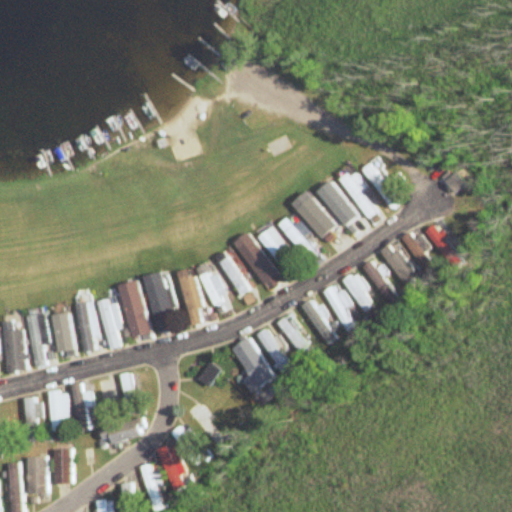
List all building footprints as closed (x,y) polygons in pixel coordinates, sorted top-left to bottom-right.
[(402,204),(372,164),(364,170),(393,210),(402,204)] [(449,182),(460,194),(471,184),(460,172),(449,182)] [(378,213),(350,174),(341,180),(369,219),(378,213)] [(352,235),(360,229),(328,187),(320,194),(352,235)] [(297,207),(323,241),(338,230),(311,196),(297,207)] [(279,224),(309,262),(318,255),(288,218),(279,224)] [(429,231),(458,270),(466,264),(437,224),(429,231)] [(258,238),(288,277),(298,270),(281,248),(285,245),(272,228),(258,238)] [(235,242),(263,286),(278,277),(249,232),(235,242)] [(419,281),(392,244),(382,251),(409,288),(419,281)] [(241,298),(252,291),(227,250),(216,257),(241,298)] [(211,304),(225,300),(216,271),(202,275),(211,304)] [(343,281),(367,313),(378,304),(355,273),(343,281)] [(191,326),(206,322),(195,276),(180,279),(191,326)] [(146,284),(153,322),(172,318),(165,280),(146,284)] [(138,281),(120,285),(131,338),(149,334),(138,281)] [(122,346),(110,299),(98,302),(109,349),(122,346)] [(83,352),(95,350),(94,337),(97,336),(93,302),(77,304),(83,352)] [(52,316),(60,359),(75,356),(67,313),(52,316)] [(27,316),(36,367),(52,364),(44,314),(27,316)] [(277,323),(302,353),(310,346),(285,316),(277,323)] [(23,328),(16,329),(15,321),(3,322),(8,373),(27,371),(23,328)] [(293,369),(264,329),(256,335),(284,374),(293,369)] [(231,349),(259,388),(275,377),(247,338),(231,349)] [(217,370),(210,364),(199,378),(207,384),(217,370)] [(135,414),(131,373),(121,374),(125,415),(135,414)] [(111,399),(116,398),(112,378),(95,382),(103,423),(115,421),(111,399)] [(73,385),(77,432),(87,431),(83,384),(73,385)] [(67,391),(49,393),(53,432),(62,431),(61,419),(70,419),(67,391)] [(37,420),(43,419),(40,397),(24,399),(29,443),(39,442),(37,420)] [(14,404),(0,404),(0,413),(2,445),(17,444),(14,404)] [(184,413),(219,447),(227,440),(191,406),(184,413)] [(142,435),(138,419),(98,432),(103,447),(142,435)] [(171,433),(196,467),(208,458),(183,425),(171,433)] [(183,465),(172,444),(157,451),(177,491),(186,487),(177,468),(183,465)] [(54,450),(54,485),(71,485),(71,450),(54,450)] [(8,464),(11,511),(23,511),(21,463),(8,464)] [(158,511),(169,509),(157,474),(154,475),(151,464),(141,467),(155,511),(158,511)] [(97,502),(97,511),(114,511),(113,500),(97,502)]
